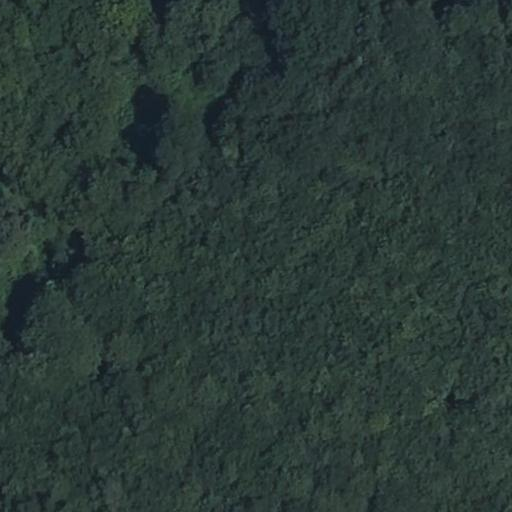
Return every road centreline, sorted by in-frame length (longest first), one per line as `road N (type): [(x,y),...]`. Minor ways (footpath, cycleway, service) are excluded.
road 1 (track): [(435,0),(29,343)]
road 2 (track): [(332,511),(29,343)]
